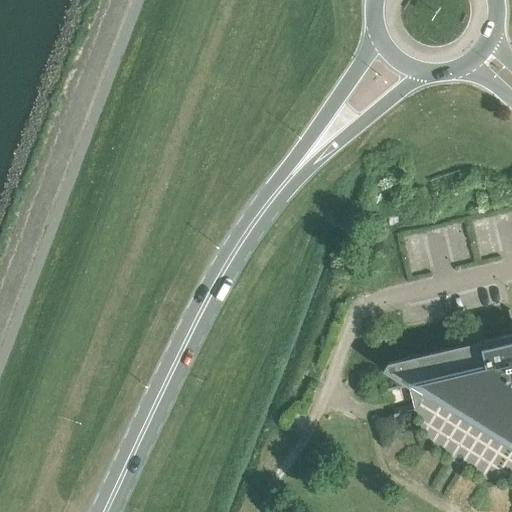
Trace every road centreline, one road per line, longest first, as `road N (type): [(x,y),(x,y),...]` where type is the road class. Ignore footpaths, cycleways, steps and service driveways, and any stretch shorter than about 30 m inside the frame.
road 1 (primary): [(108,511),(233,251),(288,175)]
road 2 (primary): [(380,41),(288,175)]
road 3 (primary): [(288,175),(410,68)]
